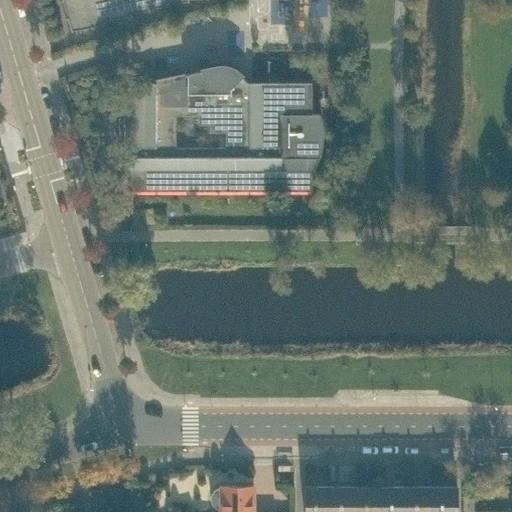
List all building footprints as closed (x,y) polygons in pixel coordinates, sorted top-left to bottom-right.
[(92,27),(84,0),(60,0),(61,1),(63,1),(68,17),(66,17),(66,19),(68,18),(72,31),(73,30),(72,29),(90,21),(92,27)] [(110,19),(111,19),(105,0),(84,0),(92,27),(93,27),(91,21),(110,18),(110,19)] [(130,16),(131,16),(126,0),(105,0),(111,19),(112,19),(111,18),(128,10),(130,16)] [(149,10),(150,10),(146,0),(126,0),(131,16),(130,12),(148,4),(149,10)] [(167,0),(168,5),(169,5),(167,0),(146,0),(150,10),(151,10),(149,6),(165,0),(167,0)] [(227,67),(224,66),(221,66),(196,71),(196,73),(185,73),(155,79),(155,83),(125,83),(125,189),(126,189),(126,188),(280,188),(280,189),(281,189),(281,188),(311,187),(311,189),(312,189),(312,174),(317,165),(320,155),(323,144),(323,134),(322,123),(320,113),(319,113),(312,113),(312,83),(248,83),(238,72),(236,70),(233,69),(230,68),(227,67)] [(253,511),(254,485),(221,485),(221,488),(215,488),(211,492),(209,498),(211,504),(215,508),(221,509),(221,511),(253,511)] [(330,511),(331,485),(305,485),(304,511),(330,511)] [(330,511),(355,511),(356,485),(331,485),(330,511)] [(380,511),(381,485),(356,485),(355,511),(380,511)] [(406,511),(406,485),(381,485),(380,511),(406,511)] [(406,511),(431,511),(431,485),(406,485),(406,511)] [(457,511),(457,485),(431,485),(431,511),(457,511)] [(474,511),(474,498),(463,498),(463,511),(474,511)]
